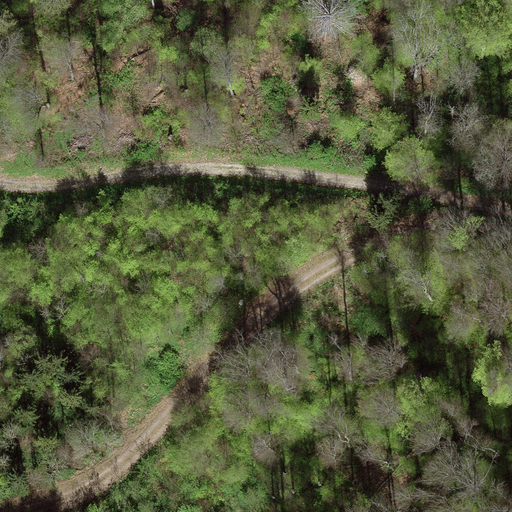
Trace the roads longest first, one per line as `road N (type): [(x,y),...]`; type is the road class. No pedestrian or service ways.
road 1 (track): [(511,232),(423,228),(339,258),(254,319),(114,472),(81,490),(0,511)]
road 2 (track): [(0,180),(51,184),(256,166),(355,177),(511,211)]
